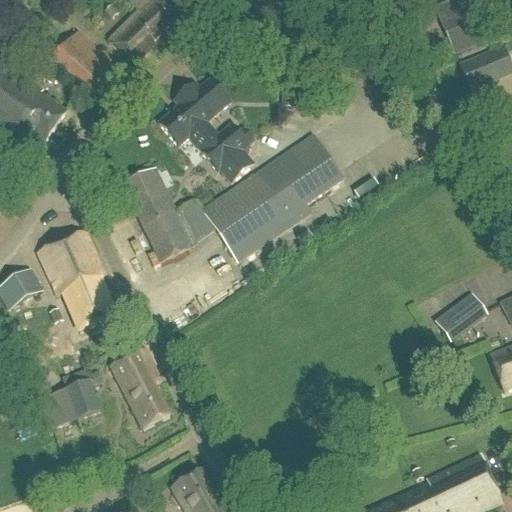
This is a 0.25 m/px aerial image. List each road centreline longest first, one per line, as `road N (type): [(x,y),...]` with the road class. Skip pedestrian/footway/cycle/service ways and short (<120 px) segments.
road 1 (residential): [(242,511),(66,176)]
road 2 (unclassified): [(511,214),(473,160),(394,106),(212,43)]
road 3 (unclassified): [(66,176),(95,131),(163,71),(212,43)]
